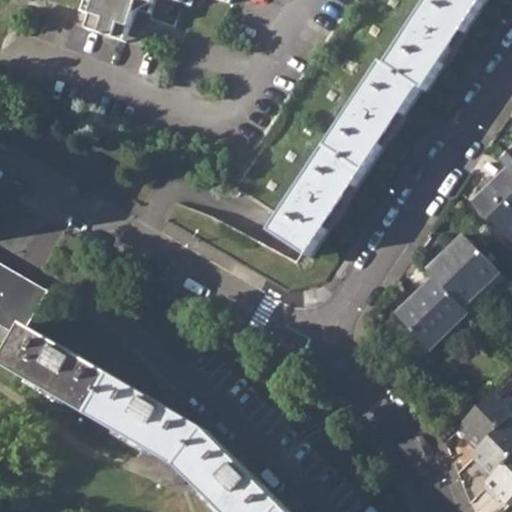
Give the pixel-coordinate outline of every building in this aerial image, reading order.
[(89,31),(127,43),(131,33),(138,12),(153,16),(157,0),(172,0),(194,7),(195,0),(219,0),(230,4),(231,0),(87,0),(83,14),(94,17),(89,31)] [(282,221),(273,234),(291,246),(303,254),(311,259),(330,230),(336,221),(344,210),(385,148),(394,136),(403,122),(424,91),(428,93),(455,53),(489,0),(434,0),(390,68),(384,64),(282,221)] [(511,168),(511,151),(503,160),(511,168)] [(474,203),(511,241),(511,168),(474,203)] [(437,280),(466,311),(503,275),(465,237),(429,272),(437,280)] [(0,325),(8,329),(34,284),(0,263),(0,325)] [(398,317),(429,349),(467,312),(466,311),(437,280),(398,317)] [(40,309),(49,293),(34,284),(8,329),(23,338),(40,309)] [(23,338),(5,367),(183,470),(194,482),(224,511),(292,511),(260,479),(229,447),(214,433),(164,404),(146,393),(79,355),(72,351),(60,344),(30,327),(23,338)] [(467,435),(481,449),(511,418),(511,397),(502,387),(463,425),(470,432),(467,435)] [(479,466),(492,480),(511,461),(511,418),(481,449),(475,455),(482,462),(479,466)] [(511,500),(511,461),(492,480),(487,486),(500,500),(505,496),(510,502),(511,500)]
